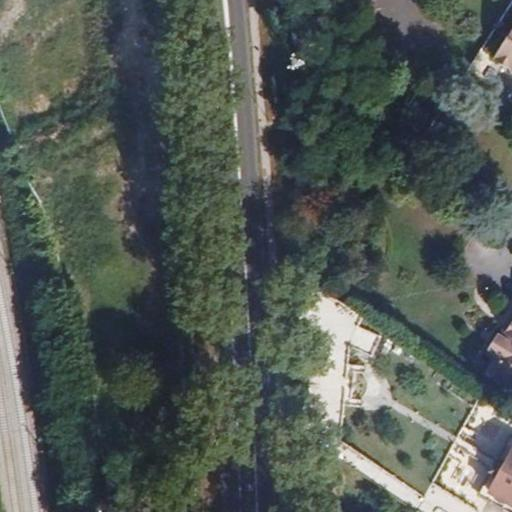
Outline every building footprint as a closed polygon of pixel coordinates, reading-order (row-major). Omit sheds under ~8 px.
[(511,31),(494,58),(511,70),(511,31)] [(0,108),(15,137),(19,136),(35,173),(58,162),(55,154),(134,112),(94,39),(35,71),(47,93),(30,103),(24,91),(0,103),(0,108)] [(55,170),(59,183),(88,172),(83,159),(55,170)] [(116,242),(89,172),(88,172),(59,183),(44,189),(70,260),(116,242)] [(323,289),(314,290),(309,321),(345,344),(363,317),(323,289)] [(353,346),(379,356),(386,336),(360,327),(353,346)] [(511,331),(510,335),(506,332),(502,338),(499,336),(491,350),(494,352),(490,358),(493,360),(511,371),(511,331)] [(511,376),(511,372),(493,360),(486,371),(507,385),(511,376)] [(504,511),(511,511),(511,504),(490,492),(511,451),(511,435),(477,497),(504,511)] [(313,439),(303,440),(304,454),(314,454),(313,439)] [(511,504),(511,451),(490,492),(511,504)]
